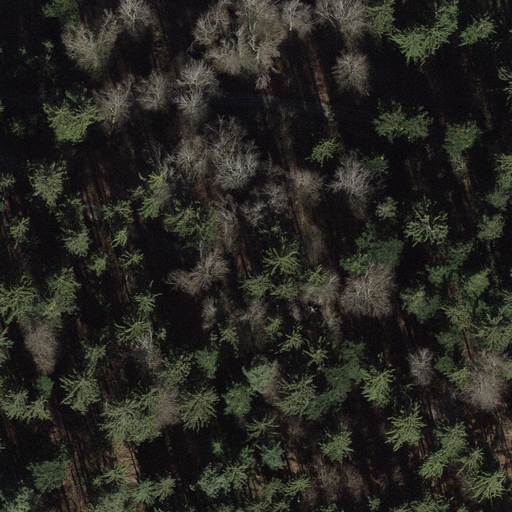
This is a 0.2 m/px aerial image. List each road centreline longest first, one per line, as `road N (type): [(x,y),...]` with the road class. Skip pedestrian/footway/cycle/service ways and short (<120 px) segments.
road 1 (track): [(0,156),(325,325),(476,449),(511,507)]
road 2 (track): [(511,161),(417,129),(317,109),(0,97)]
